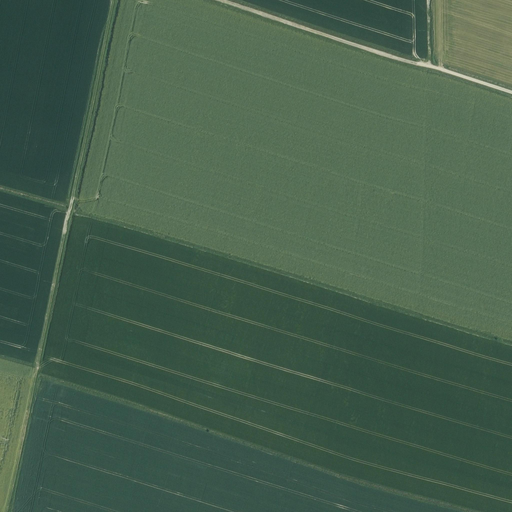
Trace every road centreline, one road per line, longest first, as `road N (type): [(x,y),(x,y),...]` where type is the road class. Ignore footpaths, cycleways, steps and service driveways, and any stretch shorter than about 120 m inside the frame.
road 1 (track): [(0,511),(114,0)]
road 2 (track): [(511,94),(215,0)]
